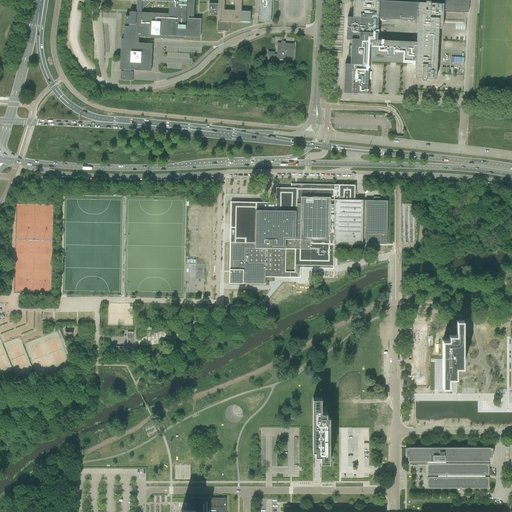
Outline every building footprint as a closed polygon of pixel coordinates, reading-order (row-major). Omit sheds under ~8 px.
[(126,0),(137,1),(136,8),(136,12),(130,12),(129,16),(125,16),(125,24),(129,24),(129,26),(124,26),(124,39),(121,39),(120,61),(120,69),(123,70),(123,71),(121,71),(121,72),(121,79),(120,79),(120,80),(133,81),(133,80),(132,80),(133,72),(131,72),(131,70),(143,71),(151,71),(153,43),(148,43),(147,43),(143,43),(138,43),(139,37),(150,37),(187,39),(187,37),(200,37),(201,19),(189,18),(187,18),(187,16),(194,17),(194,0),(218,0),(218,4),(209,3),(208,15),(218,16),(217,31),(229,31),(229,22),(250,23),(251,11),(241,11),(241,0),(246,0),(247,0),(126,0)] [(270,0),(258,0),(258,16),(258,15),(260,16),(259,21),(265,21),(265,20),(267,20),(267,21),(271,21),(271,14),(270,14),(270,0)] [(352,39),(351,46),(351,57),(350,64),(345,64),(343,93),(352,93),(352,95),(357,95),(358,93),(367,94),(367,93),(369,93),(370,87),(368,87),(369,61),(415,64),(415,78),(421,79),(421,81),(426,81),(426,79),(436,79),(436,74),(439,29),(442,29),(443,17),(443,11),(468,13),(468,0),(425,0),(425,3),(408,2),(386,1),(379,0),(371,0),(353,0),(353,17),(347,17),(346,39),(352,39)] [(267,63),(274,63),(274,58),(276,58),(276,60),(293,61),(294,44),(285,43),(285,44),(281,44),(281,43),(277,43),(277,54),(274,54),(274,52),(268,52),(267,63)] [(230,273),(229,283),(265,284),(265,277),(277,277),(277,275),(280,275),(280,277),(290,277),(290,272),(285,272),(285,249),(295,249),(295,264),(297,264),(300,264),(300,265),(305,265),(305,266),(324,266),(333,266),(333,262),(334,246),(364,246),(364,244),(387,244),(388,201),(384,200),(383,200),(380,200),(380,197),(373,197),(373,200),(363,200),(355,200),(355,185),(319,184),(297,184),(297,188),(276,188),(276,203),(231,202),(230,224),(230,243),(230,271),(230,273)] [(443,340),(443,387),(449,387),(449,378),(453,378),(456,378),(456,367),(463,367),(463,362),(463,321),(457,321),(457,335),(449,335),(449,340),(443,340)] [(313,451),(318,451),(321,451),(321,462),(330,462),(330,417),(327,417),(327,412),(322,412),(322,398),(313,398),(313,408),(313,428),(313,451)] [(412,465),(413,466),(415,466),(417,466),(418,464),(427,464),(427,475),(438,475),(438,476),(438,477),(427,477),(427,488),(489,488),(489,477),(485,477),(485,476),(485,475),(489,475),(489,464),(445,464),(445,463),(446,463),(446,462),(445,462),(445,461),(490,461),(490,457),(492,457),(492,448),(490,448),(490,447),(408,447),(408,448),(406,448),(405,457),(408,457),(408,461),(409,461),(409,462),(409,464),(412,464),(412,465)] [(226,511),(226,507),(226,498),(225,498),(222,498),(220,498),(189,498),(187,498),(187,502),(187,509),(188,509),(188,510),(181,510),(181,511),(226,511)]
